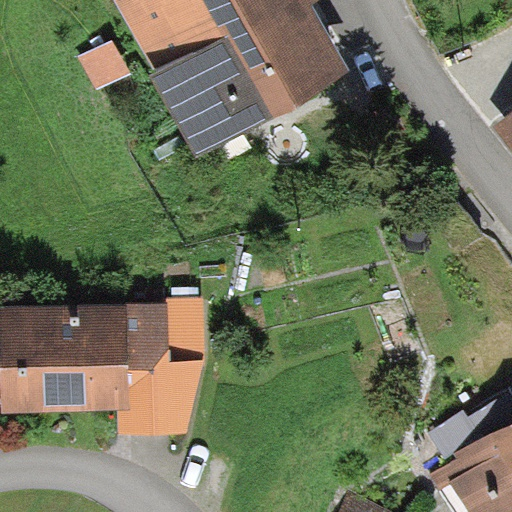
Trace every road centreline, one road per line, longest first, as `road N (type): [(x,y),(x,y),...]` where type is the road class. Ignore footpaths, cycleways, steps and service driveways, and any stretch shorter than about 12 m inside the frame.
road 1 (residential): [(511,194),(417,77),(379,0)]
road 2 (residential): [(0,475),(101,473),(159,511)]
